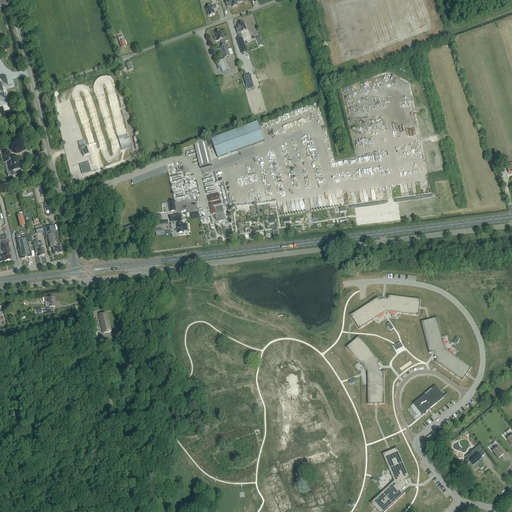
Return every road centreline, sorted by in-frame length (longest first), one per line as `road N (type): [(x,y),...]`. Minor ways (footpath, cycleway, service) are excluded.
road 1 (unclassified): [(89,280),(511,225)]
road 2 (primary): [(117,267),(511,217)]
road 3 (unclassified): [(34,91),(278,0)]
road 4 (residential): [(469,395),(482,354),(463,309),(427,286),(362,282)]
road 5 (unclassified): [(74,259),(34,91)]
road 6 (residential): [(416,441),(397,403),(408,377),(432,372),(469,395)]
